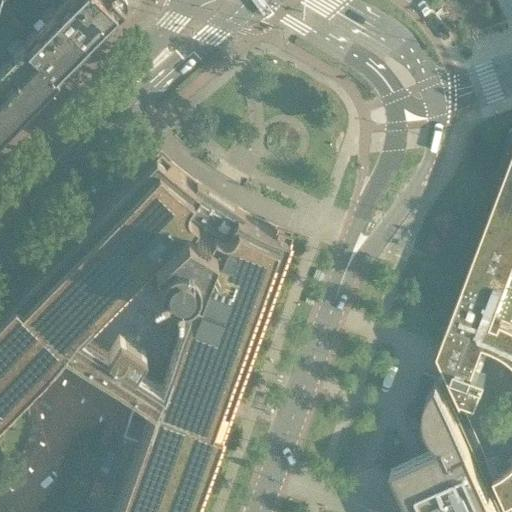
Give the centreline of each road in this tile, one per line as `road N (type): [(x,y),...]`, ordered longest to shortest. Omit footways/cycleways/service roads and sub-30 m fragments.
road 1 (residential): [(331,310),(416,184),(433,138),(433,102)]
road 2 (residential): [(389,96),(395,139),(331,310)]
road 3 (residential): [(331,310),(259,511)]
road 4 (secondary): [(95,114),(125,100),(249,3)]
road 5 (residential): [(249,3),(348,55),(389,96)]
road 6 (residential): [(433,102),(409,56),(327,0)]
road 7 (secondary): [(181,0),(95,114)]
road 8 (secondary): [(0,213),(95,114)]
